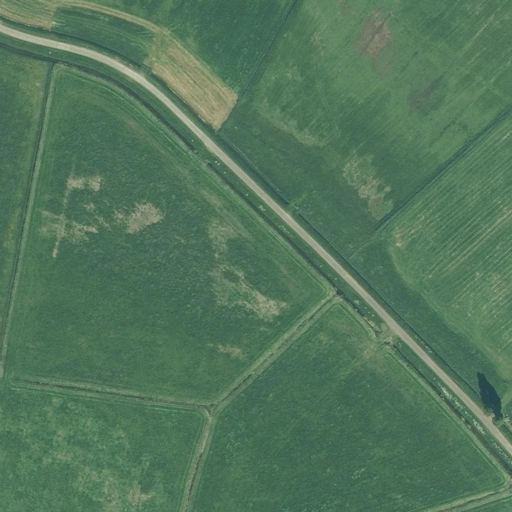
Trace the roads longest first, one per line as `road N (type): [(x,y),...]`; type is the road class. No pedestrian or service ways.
road 1 (unclassified): [(511,447),(334,265),(125,73)]
road 2 (unclassified): [(0,32),(125,73)]
